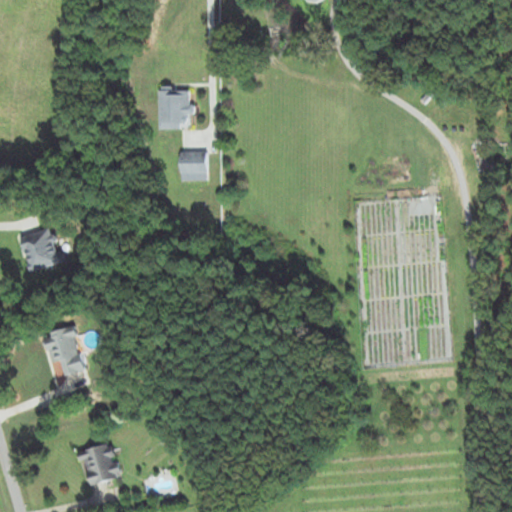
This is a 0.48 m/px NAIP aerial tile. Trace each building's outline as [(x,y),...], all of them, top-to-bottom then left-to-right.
[(162,129),(188,129),(188,115),(193,115),(193,90),(162,90),(162,129)] [(209,153),(184,153),(184,180),(209,180),(209,153)] [(32,271),(64,262),(55,228),(22,237),(32,271)] [(87,371),(76,328),(45,336),(53,364),(62,362),(65,376),(87,371)] [(123,478),(114,444),(82,452),(90,486),(123,478)]
